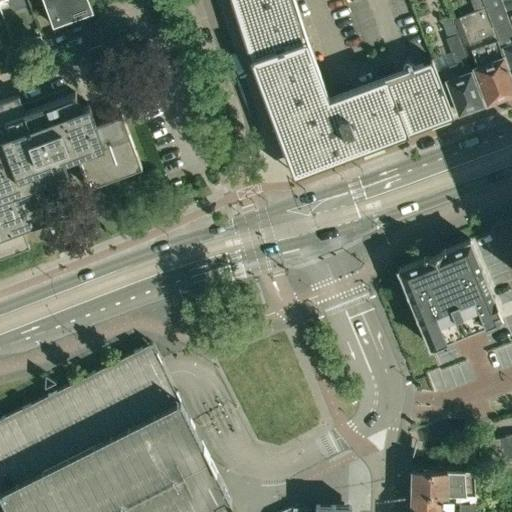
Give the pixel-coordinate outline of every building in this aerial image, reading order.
[(9,0),(13,8),(24,4),(22,0),(9,0)] [(89,0),(43,0),(53,25),(93,11),(90,2),(89,0)] [(430,58),(432,63),(326,103),(302,40),(289,0),(231,0),(249,57),(294,174),(454,114),(432,57),(430,58)] [(468,0),(473,9),(456,16),(474,67),(487,102),(511,92),(511,78),(500,46),(482,0),(468,0)] [(511,0),(482,0),(500,46),(501,45),(511,73),(511,0)] [(459,67),(444,72),(452,94),(459,113),(483,103),(476,85),(463,49),(457,33),(448,37),(452,49),(459,67)] [(33,57),(46,52),(40,35),(27,40),(33,57)] [(114,65),(108,49),(106,43),(88,49),(96,71),(114,65)] [(0,258),(29,247),(23,230),(47,221),(34,187),(68,175),(63,160),(76,156),(88,187),(142,167),(122,113),(96,122),(89,103),(81,106),(76,92),(26,110),(19,94),(0,100),(0,258)] [(502,315),(494,296),(493,295),(483,269),(482,267),(471,241),(470,239),(468,239),(469,240),(445,249),(445,248),(441,250),(427,256),(424,257),(424,258),(401,267),(399,268),(400,270),(409,291),(408,291),(409,293),(418,314),(418,316),(419,316),(430,343),(429,343),(430,345),(432,344),(465,330),(502,315)] [(238,511),(221,479),(168,373),(152,341),(0,417),(0,511),(238,511)] [(511,459),(511,433),(499,435),(501,461),(511,459)] [(475,463),(501,461),(499,435),(473,438),(475,463)] [(473,471),(465,471),(412,469),(412,493),(460,495),(473,495),(473,471)] [(460,495),(412,493),(411,496),(412,496),(412,507),(411,511),(475,511),(476,504),(460,503),(460,495)]
